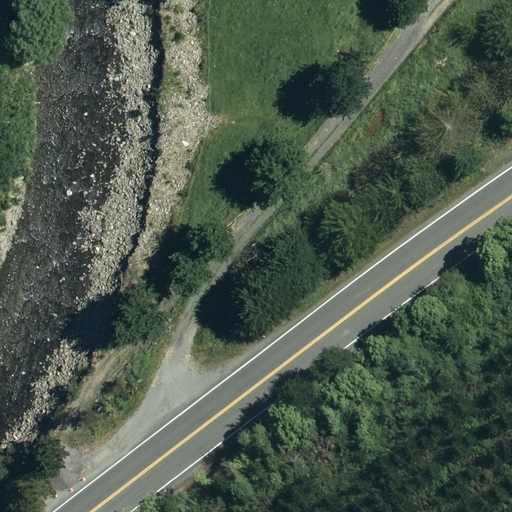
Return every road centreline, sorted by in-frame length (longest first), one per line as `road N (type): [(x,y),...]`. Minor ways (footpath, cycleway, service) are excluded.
road 1 (trunk): [(58,511),(511,173)]
road 2 (track): [(192,409),(198,335),(239,233),(446,0)]
